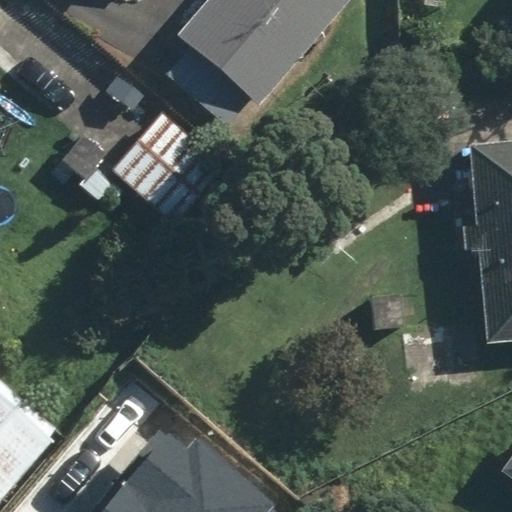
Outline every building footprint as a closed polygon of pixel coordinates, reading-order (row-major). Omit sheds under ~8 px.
[(199,0),(165,37),(185,55),(161,81),(218,133),(243,106),(248,111),(348,0),(199,0)] [(220,173),(152,112),(102,167),(171,228),(220,173)] [(511,146),(469,145),(464,261),(470,261),(467,341),(511,343),(511,146)] [(0,502),(58,435),(0,385),(0,502)] [(279,511),(280,511),(199,442),(189,454),(166,435),(101,511),(279,511)] [(511,443),(495,467),(511,478),(511,443)]
